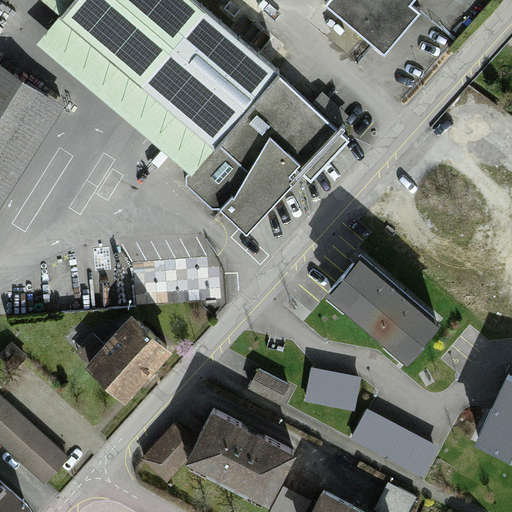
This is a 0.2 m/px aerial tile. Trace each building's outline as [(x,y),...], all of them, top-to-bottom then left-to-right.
[(37,0),(64,22),(82,0),(37,0)] [(278,77),(186,0),(82,0),(64,22),(44,47),(196,174),(220,146),(278,77)] [(329,0),(329,1),(388,49),(420,10),(413,4),(416,0),(329,0)] [(0,73),(0,205),(60,111),(0,73)] [(278,77),(220,146),(256,176),(225,213),(252,237),(342,130),(278,77)] [(219,261),(137,261),(137,297),(219,297),(219,261)] [(360,263),(331,297),(410,363),(439,328),(360,263)] [(132,322),(87,370),(125,405),(170,358),(132,322)] [(285,387),(259,373),(250,388),(276,402),(285,387)] [(511,386),(507,385),(479,446),(511,461),(511,386)] [(0,399),(0,442),(44,481),(65,457),(0,399)] [(433,452),(365,418),(354,441),(422,474),(433,452)] [(215,419),(190,465),(272,510),(298,464),(215,419)] [(173,425),(145,459),(156,468),(185,434),(173,425)] [(27,511),(0,487),(0,511),(27,511)] [(388,488),(375,511),(405,511),(412,500),(388,488)] [(353,511),(324,496),(315,511),(353,511)]
